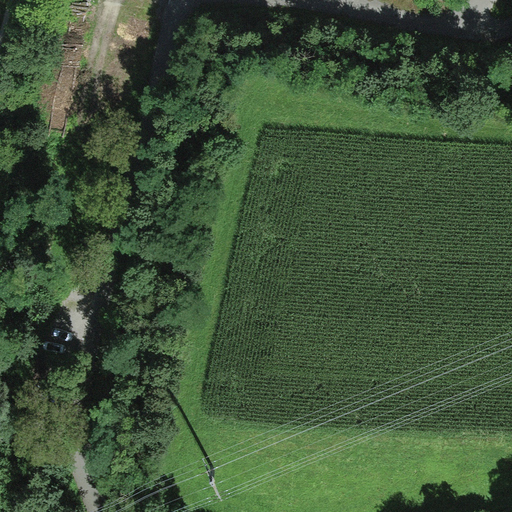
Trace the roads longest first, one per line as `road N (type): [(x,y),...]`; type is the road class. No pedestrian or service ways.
road 1 (residential): [(180,0),(77,383),(77,423),(100,511)]
road 2 (track): [(511,19),(488,27),(407,24),(279,0)]
